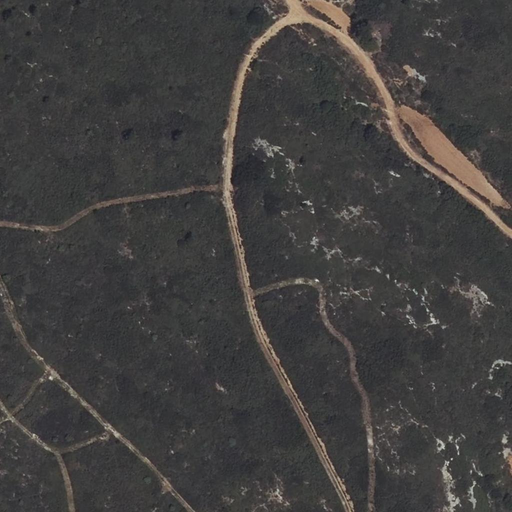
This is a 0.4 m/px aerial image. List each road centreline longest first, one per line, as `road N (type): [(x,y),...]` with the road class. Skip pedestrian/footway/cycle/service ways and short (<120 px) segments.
road 1 (track): [(299,0),(305,10),(263,40),(244,78),(227,192),(268,343),(355,511)]
road 2 (track): [(305,10),(364,49),(414,152),(511,232)]
